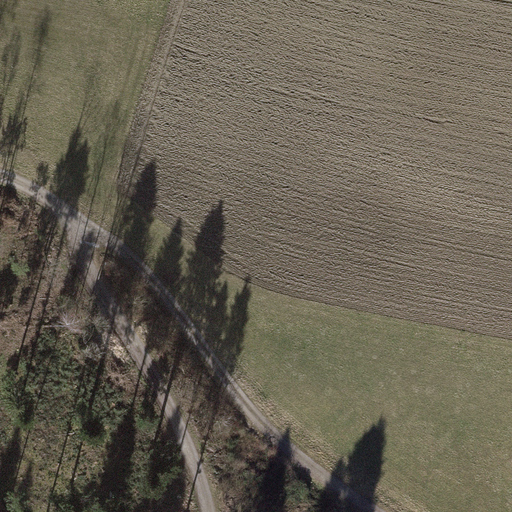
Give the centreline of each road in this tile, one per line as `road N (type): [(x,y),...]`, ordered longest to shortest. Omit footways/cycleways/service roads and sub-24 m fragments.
road 1 (track): [(377,511),(260,419),(130,257),(21,183),(0,180)]
road 2 (track): [(0,379),(95,233),(195,455),(208,511)]
